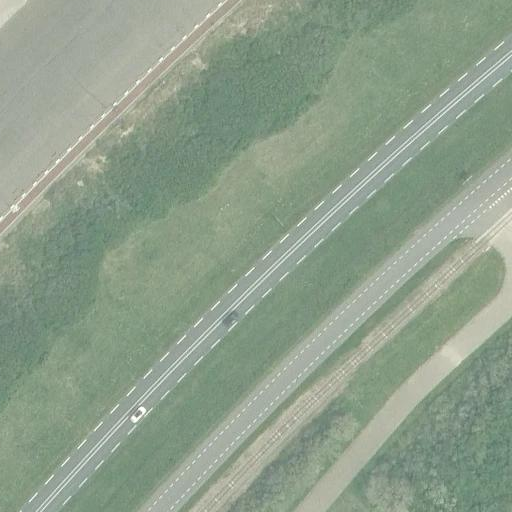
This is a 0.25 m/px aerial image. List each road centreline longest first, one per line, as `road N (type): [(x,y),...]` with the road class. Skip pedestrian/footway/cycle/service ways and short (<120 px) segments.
road 1 (primary): [(37,511),(133,402),(334,207),(511,52)]
road 2 (tertiary): [(156,511),(393,273),(511,167)]
